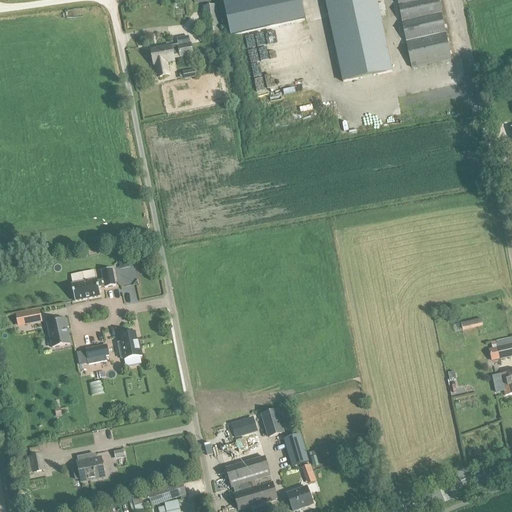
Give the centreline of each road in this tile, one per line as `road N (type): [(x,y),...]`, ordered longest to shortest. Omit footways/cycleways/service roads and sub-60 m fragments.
road 1 (unclassified): [(215,511),(114,12),(104,0)]
road 2 (unclassified): [(511,259),(471,60)]
